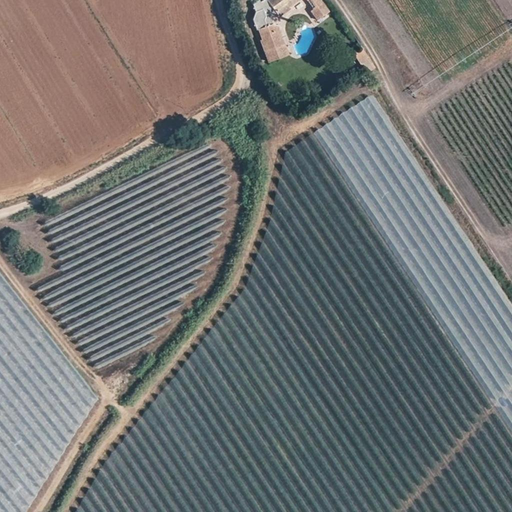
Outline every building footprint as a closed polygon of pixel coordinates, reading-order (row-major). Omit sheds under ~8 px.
[(284,45),(285,45),(273,15),(278,10),(277,9),(288,1),(292,6),(301,0),(308,0),(315,10),(312,12),(318,21),(330,13),(322,0),(261,0),(262,11),(256,13),(253,21),(256,31),(257,31),(261,40),(259,41),(264,53),(284,45)] [(293,9),(292,6),(288,1),(277,9),(278,10),(281,16),(293,9)] [(288,54),(284,45),(264,53),(268,62),(288,54)] [(359,61),(366,57),(360,48),(353,52),(359,61)] [(359,61),(366,72),(372,66),(366,57),(359,61)] [(11,249),(18,265),(26,262),(19,245),(11,249)]
